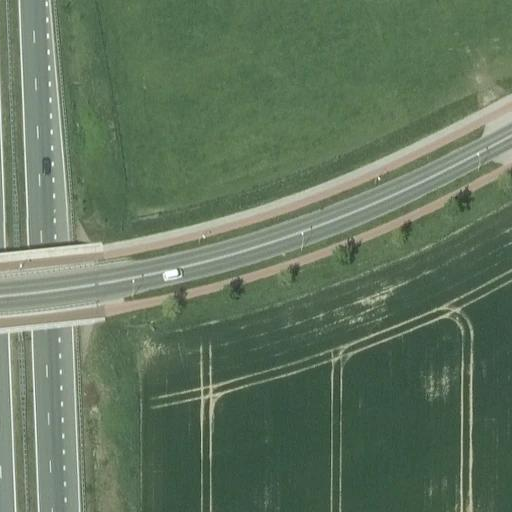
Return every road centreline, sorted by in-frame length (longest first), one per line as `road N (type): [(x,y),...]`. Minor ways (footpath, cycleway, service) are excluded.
road 1 (tertiary): [(0,295),(159,274),(249,250),(334,221),(511,133)]
road 2 (trunk): [(52,511),(31,0)]
